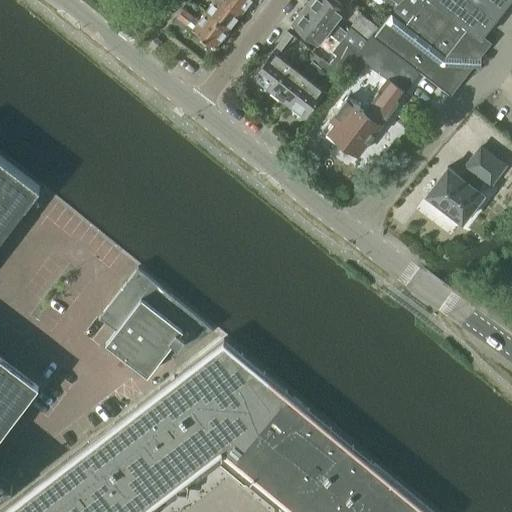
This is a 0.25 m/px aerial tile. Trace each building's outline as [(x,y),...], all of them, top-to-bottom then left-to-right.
[(214,0),(214,1),(206,10),(228,28),(241,10),(227,0),(214,0)] [(227,0),(241,10),(249,0),(227,0)] [(335,0),(311,0),(306,6),(361,49),(374,33),(379,26),(362,13),(348,30),(336,21),(346,8),(335,0)] [(375,0),(390,11),(398,1),(397,0),(375,0)] [(380,28),(375,34),(421,70),(452,94),(471,69),(471,52),(477,56),(489,42),(482,37),(510,0),(401,0),(400,2),(380,28)] [(306,6),(292,24),(317,44),(328,31),(341,41),(333,51),(337,55),(330,63),(343,73),(347,68),(361,49),(306,6)] [(195,16),(188,24),(193,28),(214,45),(228,28),(206,10),(199,19),(195,16)] [(178,17),(174,22),(184,30),(188,25),(178,17)] [(281,28),(274,37),(279,41),(286,32),(281,28)] [(272,50),(252,75),(270,89),(289,63),(277,54),(293,34),(288,31),(286,32),(279,41),(272,50)] [(337,120),(328,133),(343,144),(346,140),(358,150),(404,90),(420,70),(420,71),(421,70),(375,34),(374,33),(361,49),(347,68),(358,77),(369,63),(389,78),(377,94),(378,95),(366,111),(349,98),(334,118),(337,120)] [(343,73),(330,63),(322,57),(317,63),(323,67),(322,68),(326,70),(325,72),(337,81),(343,73)] [(289,63),(270,89),(288,102),(317,63),(313,60),(303,74),(289,63)] [(317,63),(288,102),(305,116),(324,91),(312,81),(322,68),(323,67),(317,63)] [(467,165),(470,167),(463,177),(448,166),(427,193),(440,202),(438,205),(448,213),(450,210),(462,219),(468,212),(472,214),(481,202),(477,200),(483,192),(479,189),(486,179),(490,183),(505,163),(481,146),(467,165)] [(0,238),(41,185),(0,154),(0,489),(17,477),(0,463),(0,432),(38,384),(39,383),(38,383),(0,353),(0,238)] [(215,328),(139,266),(100,317),(101,318),(102,317),(117,329),(107,341),(149,373),(167,350),(174,356),(173,357),(175,358),(215,328)] [(6,511),(143,511),(222,452),(295,511),(434,511),(230,343),(6,511)]
